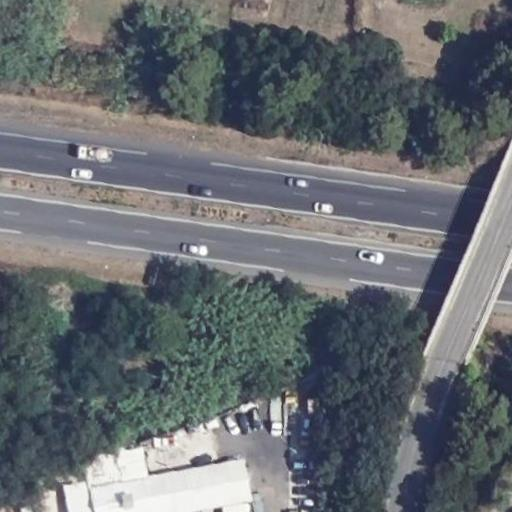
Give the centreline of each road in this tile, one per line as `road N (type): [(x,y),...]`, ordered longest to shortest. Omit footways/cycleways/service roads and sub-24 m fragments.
road 1 (motorway): [(511,222),(0,148)]
road 2 (motorway): [(0,210),(511,284)]
road 3 (unclassified): [(400,511),(405,466),(442,362),(511,198)]
